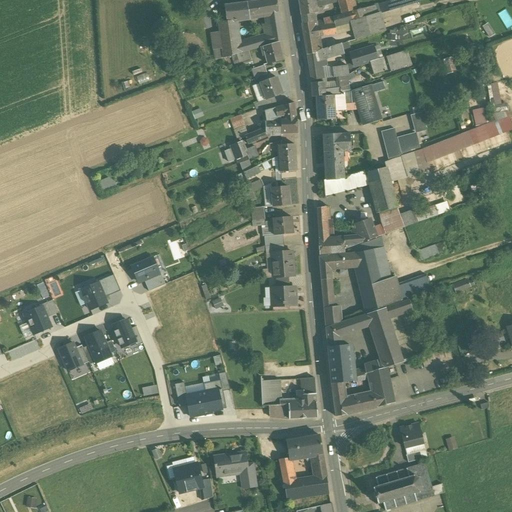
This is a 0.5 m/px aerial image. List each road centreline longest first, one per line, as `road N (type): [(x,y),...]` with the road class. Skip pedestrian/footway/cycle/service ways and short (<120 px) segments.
road 1 (secondary): [(328,427),(289,0)]
road 2 (secondary): [(511,378),(328,427)]
road 3 (secondary): [(175,433),(83,455),(0,491)]
road 4 (secondary): [(328,427),(175,433)]
road 5 (residential): [(133,304),(0,361)]
road 6 (residential): [(175,433),(133,304)]
